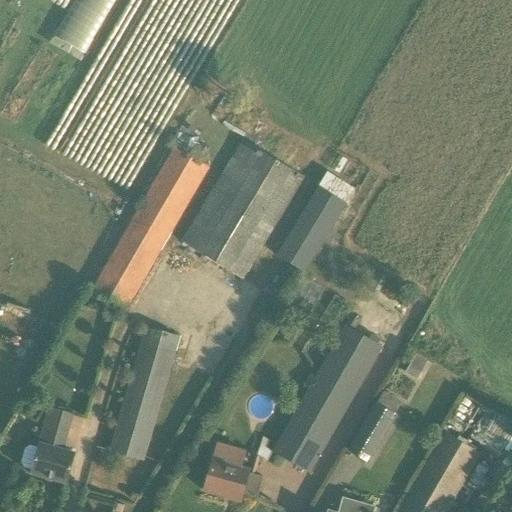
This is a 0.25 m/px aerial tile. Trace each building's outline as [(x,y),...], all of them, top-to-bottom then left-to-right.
[(93,0),(74,0),(52,44),(84,60),(115,0),(98,0),(98,2),(93,0)] [(0,203),(41,227),(110,105),(32,61),(42,43),(0,19),(0,203)] [(242,280),(304,178),(242,140),(181,242),(242,280)] [(122,316),(208,167),(175,148),(89,296),(122,316)] [(304,273),(346,204),(357,187),(329,170),(277,256),(304,273)] [(295,291),(316,304),(326,287),(305,275),(295,291)] [(408,309),(414,298),(409,295),(403,306),(408,309)] [(361,321),(351,315),(346,324),(356,330),(361,321)] [(274,453),(309,474),(382,347),(378,344),(369,339),(345,326),(273,453),(274,453)] [(146,328),(111,452),(143,460),(179,338),(146,328)] [(372,335),(369,339),(378,344),(381,339),(372,335)] [(386,378),(394,359),(383,355),(376,374),(386,378)] [(416,381),(423,369),(412,362),(405,374),(416,381)] [(376,405),(349,451),(369,462),(396,416),(376,405)] [(47,420),(31,475),(66,484),(75,453),(60,449),(62,439),(66,440),(70,426),(47,420)] [(445,433),(398,511),(446,511),(480,454),(445,433)] [(218,444),(214,461),(205,491),(240,502),(242,494),(257,499),(264,477),(249,473),(242,469),(247,452),(218,444)]
